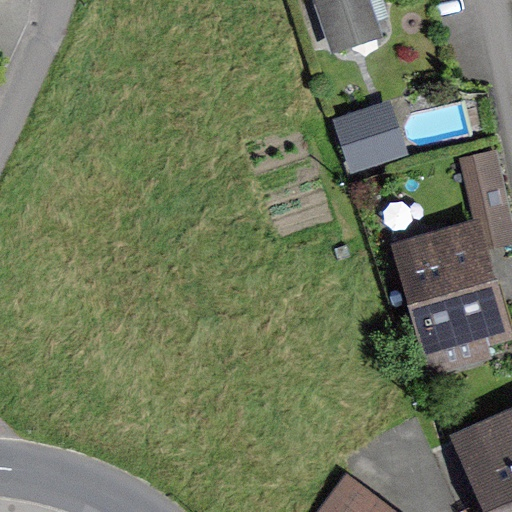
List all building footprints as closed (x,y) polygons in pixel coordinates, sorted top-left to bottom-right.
[(350,0),(320,0),(324,9),(350,0)] [(387,153),(374,113),(339,125),(352,164),(387,153)] [(481,248),(511,241),(511,228),(495,152),(461,160),(481,248)] [(480,355),(474,335),(500,328),(473,233),(404,254),(437,369),(480,355)] [(511,511),(511,421),(469,441),(501,511),(511,511)] [(386,511),(350,485),(330,511),(386,511)]
